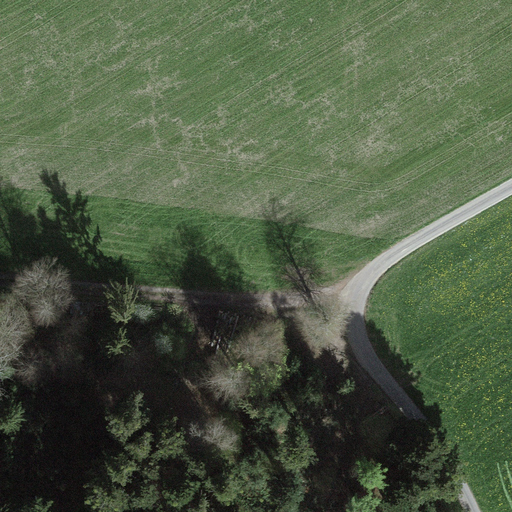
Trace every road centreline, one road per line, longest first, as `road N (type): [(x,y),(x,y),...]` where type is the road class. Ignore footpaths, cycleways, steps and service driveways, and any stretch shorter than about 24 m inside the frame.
road 1 (unclassified): [(470,511),(418,417),(359,340),(354,295),(372,268),(398,250),(511,186)]
road 2 (track): [(375,366),(286,307),(0,280)]
